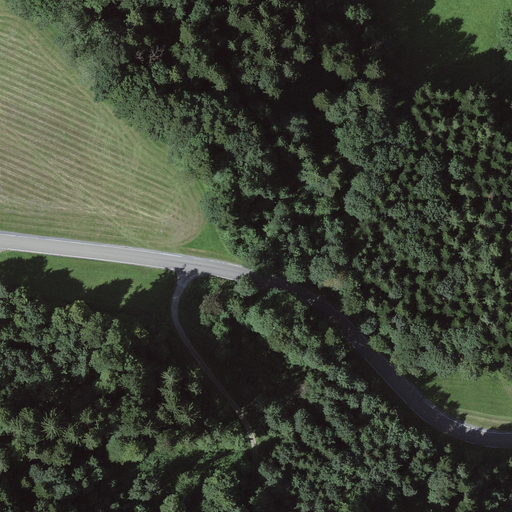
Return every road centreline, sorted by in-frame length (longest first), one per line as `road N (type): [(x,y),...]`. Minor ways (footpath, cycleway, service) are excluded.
road 1 (tertiary): [(0,241),(185,263),(285,287),(333,315),(444,424),(511,440)]
road 2 (track): [(250,511),(255,444),(181,333),(177,297),(185,263)]
